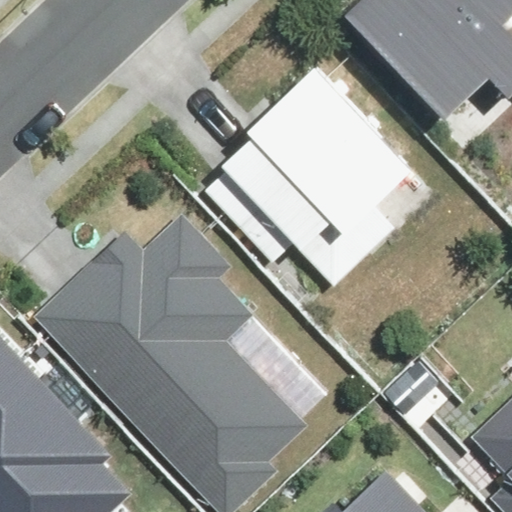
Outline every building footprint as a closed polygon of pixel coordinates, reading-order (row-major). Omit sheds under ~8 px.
[(511,17),(505,9),(496,0),(358,0),(451,100),(498,57),(511,72),(511,17)] [(511,1),(511,0),(496,0),(505,9),(511,1)] [(259,125),(208,174),(282,252),(295,240),(325,271),(396,203),(381,188),(417,154),(314,46),(246,110),(259,125)] [(117,207),(35,285),(179,433),(168,443),(223,500),(272,453),(263,444),(307,402),(229,321),(247,304),(209,264),(222,252),(171,199),(139,229),(117,207)] [(0,327),(0,511),(137,511),(117,493),(128,473),(101,448),(102,425),(0,327)] [(494,477),(511,496),(511,371),(465,415),(509,463),(494,477)] [(435,511),(380,452),(313,511),(497,511),(496,511),(435,511)]
